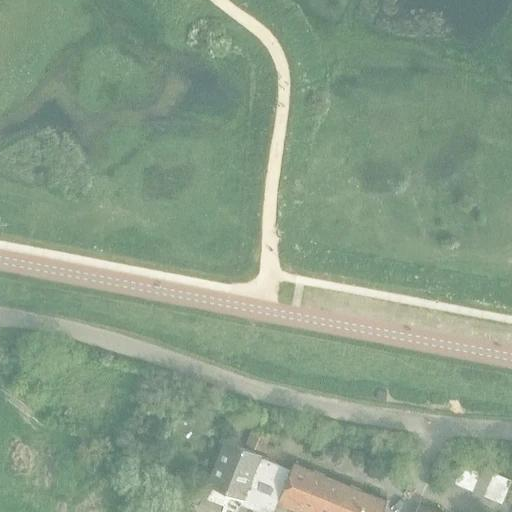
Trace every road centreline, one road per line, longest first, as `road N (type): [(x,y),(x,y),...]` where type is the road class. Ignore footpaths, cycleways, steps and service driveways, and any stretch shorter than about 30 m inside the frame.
road 1 (unclassified): [(0,316),(342,413),(511,433)]
road 2 (tertiary): [(511,357),(0,259)]
road 3 (track): [(257,309),(282,79),(261,32),(217,0)]
